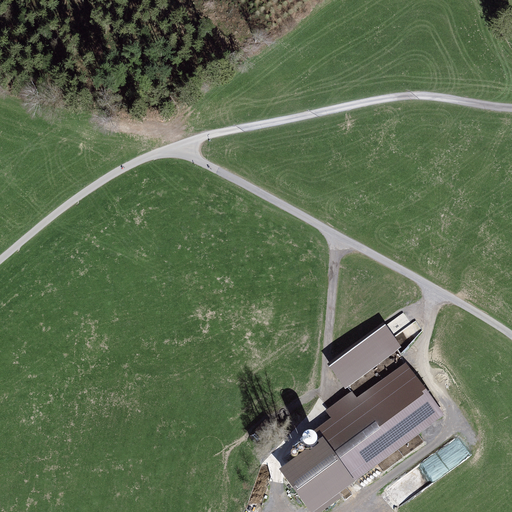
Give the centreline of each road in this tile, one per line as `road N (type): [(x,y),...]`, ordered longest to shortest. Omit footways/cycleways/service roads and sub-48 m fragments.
road 1 (unclassified): [(511,335),(178,145),(130,163),(0,259)]
road 2 (track): [(178,145),(385,97),(511,108)]
road 3 (track): [(261,511),(290,435),(325,395),(341,236)]
road 4 (track): [(351,511),(448,429),(450,407),(425,372),(419,344),(439,290)]
